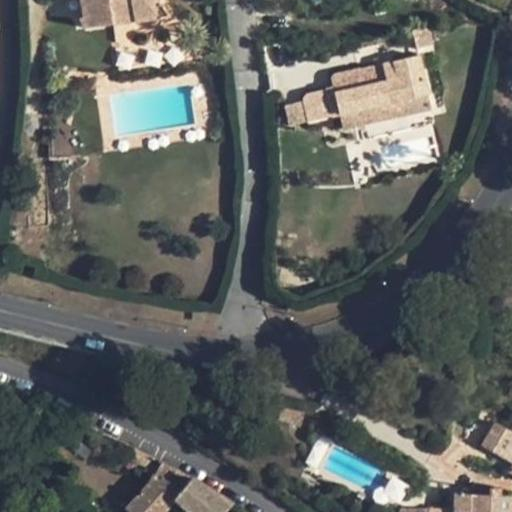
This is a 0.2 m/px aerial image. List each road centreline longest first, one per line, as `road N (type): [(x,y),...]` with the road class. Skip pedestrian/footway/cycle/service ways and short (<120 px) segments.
road 1 (secondary): [(233,356),(335,341),(416,296),(478,230),(511,162)]
road 2 (residential): [(234,0),(254,188),(233,356)]
road 3 (residential): [(0,366),(166,445),(272,511)]
road 4 (secondary): [(0,309),(158,348),(233,356)]
road 5 (residential): [(0,145),(0,0)]
